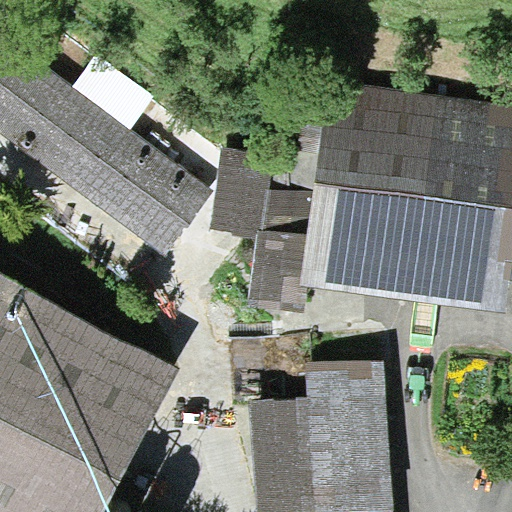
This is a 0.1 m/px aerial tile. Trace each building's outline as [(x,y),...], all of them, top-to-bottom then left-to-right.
[(215,185),(0,23),(0,122),(167,246),(215,185)] [(511,94),(329,70),(313,185),(307,223),(301,268),(309,269),(505,298),(511,249),(511,94)] [(274,146),(221,139),(211,219),(257,224),(258,216),(265,217),(270,179),(274,146)] [(313,185),(270,179),(265,217),(307,223),(313,185)] [(301,268),(307,223),(265,217),(258,216),(257,224),(248,293),(304,299),(309,269),(301,268)] [(0,239),(0,511),(82,511),(181,347),(0,239)] [(393,511),(382,347),(306,352),(308,385),(250,388),(258,511),(393,511)]
